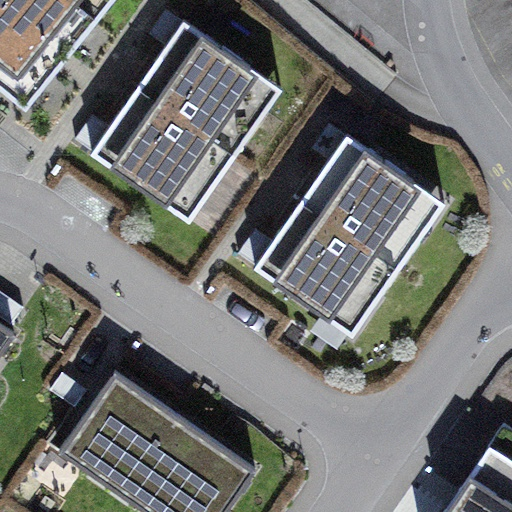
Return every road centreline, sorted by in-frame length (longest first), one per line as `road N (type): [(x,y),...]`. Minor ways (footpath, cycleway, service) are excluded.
road 1 (residential): [(373,456),(57,231),(0,207)]
road 2 (residential): [(511,275),(489,292),(373,456)]
road 3 (residential): [(511,178),(469,119),(438,50),(433,0)]
